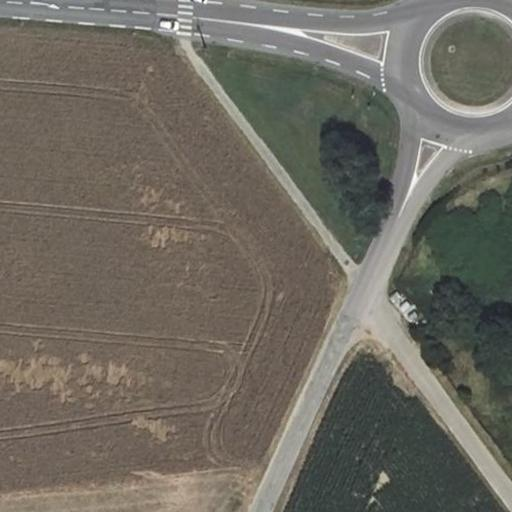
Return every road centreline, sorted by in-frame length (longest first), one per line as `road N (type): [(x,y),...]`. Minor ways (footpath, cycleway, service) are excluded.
road 1 (secondary): [(402,51),(154,17)]
road 2 (unclassified): [(365,292),(511,492)]
road 3 (unclassified): [(365,292),(258,511)]
road 4 (unclassified): [(446,128),(365,292)]
road 5 (secondary): [(154,17),(0,4)]
